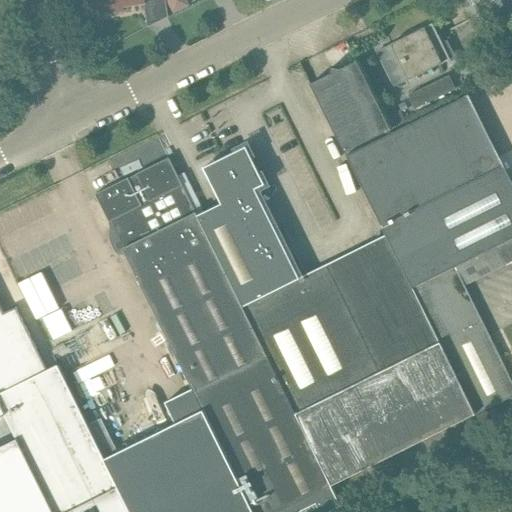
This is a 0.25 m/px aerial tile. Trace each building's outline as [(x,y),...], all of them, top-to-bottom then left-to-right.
[(89,0),(92,15),(122,10),(121,6),(142,2),(141,0),(89,0)] [(186,0),(165,0),(172,13),(189,5),(186,0)] [(450,59),(433,23),(391,44),(409,80),(450,59)] [(330,74),(311,84),(345,152),(391,129),(357,61),(341,69),(332,68),(330,74)] [(346,156),(386,236),(412,288),(455,267),(511,238),(511,183),(468,95),(346,156)] [(243,307),(300,279),(256,189),(265,184),(246,147),(204,168),(222,204),(198,216),(243,307)] [(130,511),(329,511),(341,506),(330,485),(243,307),(198,216),(169,157),(97,193),(119,238),(113,241),(118,251),(123,249),(192,389),(166,402),(177,423),(104,459),(130,511)] [(300,279),(243,307),(330,485),(474,414),(412,288),(386,236),(300,279)] [(511,238),(455,267),(465,287),(511,263),(511,238)] [(511,381),(465,287),(455,267),(412,288),(474,414),(475,417),(511,398),(511,381)] [(0,511),(129,511),(103,460),(58,365),(47,370),(16,307),(4,313),(0,305),(0,417),(5,415),(39,483),(0,502),(0,511)]
